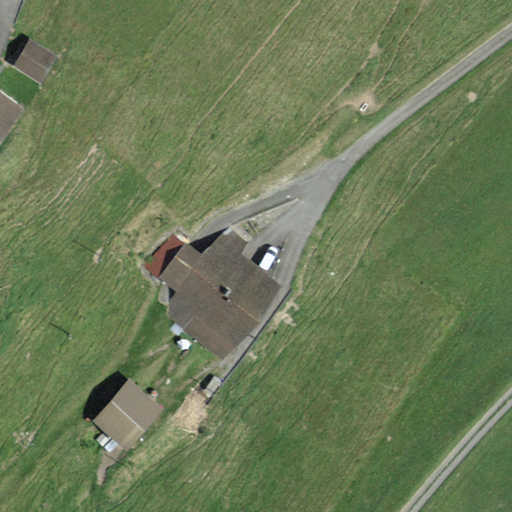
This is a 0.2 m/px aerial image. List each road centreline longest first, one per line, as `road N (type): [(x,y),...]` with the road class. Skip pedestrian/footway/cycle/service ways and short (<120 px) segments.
road 1 (residential): [(235,357),(286,288),(299,232),(346,160),(511,31)]
road 2 (track): [(408,511),(511,395)]
